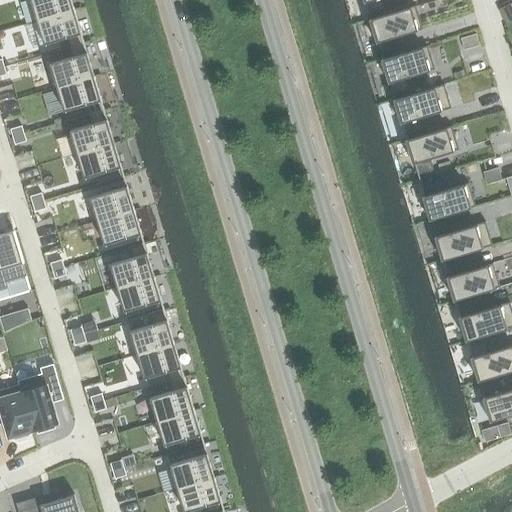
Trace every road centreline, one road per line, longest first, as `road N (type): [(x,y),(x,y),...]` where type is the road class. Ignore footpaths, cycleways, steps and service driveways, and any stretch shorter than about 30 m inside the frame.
road 1 (tertiary): [(173,0),(327,511)]
road 2 (tertiary): [(410,499),(259,0)]
road 3 (residential): [(88,436),(13,187)]
road 4 (residential): [(478,0),(511,118)]
